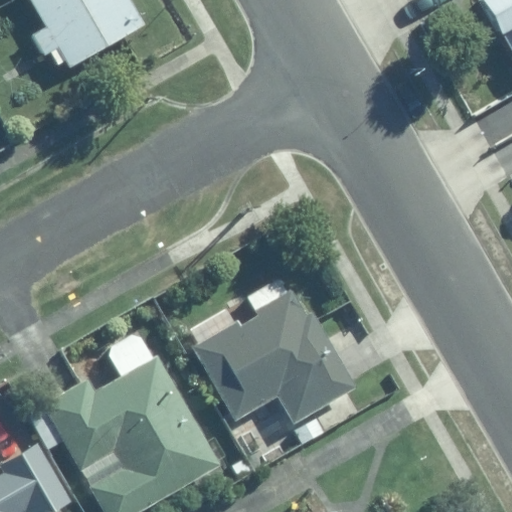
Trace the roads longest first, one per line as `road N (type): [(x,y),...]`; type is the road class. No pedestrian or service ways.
road 1 (residential): [(0,263),(333,76)]
road 2 (residential): [(511,390),(333,76)]
